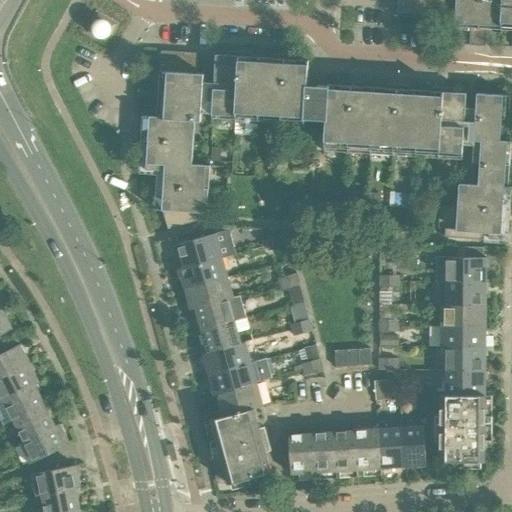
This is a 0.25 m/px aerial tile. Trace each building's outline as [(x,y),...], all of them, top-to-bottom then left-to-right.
[(445,0),(398,0),(398,15),(445,18),(445,0)] [(511,0),(456,0),(455,22),(471,23),(469,45),(485,46),(486,28),(501,29),(511,29),(511,0)] [(112,27),(111,26),(111,24),(109,22),(108,20),(105,19),(103,18),(100,18),(97,19),(95,21),(93,23),(92,25),(92,28),(92,30),(93,33),(94,35),(97,37),(99,38),(102,38),(105,38),(107,37),(109,35),(111,33),(112,30),(112,27)] [(328,84),(328,86),(309,84),(307,84),(309,60),(297,59),(297,55),(274,54),(273,58),(251,56),(251,53),(228,51),(228,54),(216,54),(214,82),(204,81),(204,73),(197,73),(198,53),(161,51),(157,116),(149,115),(147,163),(165,164),(162,210),(168,229),(203,219),(204,211),(207,212),(209,189),(205,189),(206,165),(192,164),(193,142),(190,142),(191,120),(211,121),(213,121),(213,117),(304,123),(305,118),(307,118),(325,119),(324,147),(461,155),(460,159),(462,159),(460,183),(459,183),(457,207),(461,207),(460,229),(445,228),(445,237),(483,239),(484,232),(501,233),(504,188),(508,188),(511,141),(507,140),(510,95),(477,93),(476,108),(465,108),(466,93),(454,92),(454,88),(431,87),(431,90),(420,90),(409,89),(409,85),(386,84),(385,87),(363,86),(363,83),(340,81),(340,85),(328,84)] [(221,149),(212,149),(211,160),(220,161),(221,149)] [(393,206),(413,208),(414,194),(394,192),(393,206)] [(177,243),(184,266),(222,255),(216,233),(177,243)] [(286,234),(276,236),(280,248),(289,245),(286,234)] [(280,248),(276,236),(267,239),(270,250),(280,248)] [(179,268),(185,288),(228,276),(222,255),(184,266),(179,268)] [(446,256),(446,282),(446,304),(441,304),(441,347),(446,347),(445,394),(441,394),(440,414),(435,414),(434,440),(440,440),(440,461),(484,461),(485,432),(486,432),(486,430),(485,430),(485,426),(486,426),(486,423),(484,423),(486,257),(446,256)] [(296,273),(287,275),(290,287),(300,284),(296,273)] [(290,287),(287,275),(278,278),(281,289),(290,287)] [(380,287),(389,287),(389,275),(380,275),(380,287)] [(389,275),(389,287),(398,287),(398,275),(389,275)] [(190,309),(195,308),(229,299),(234,297),(228,276),(185,288),(190,309)] [(229,299),(195,308),(201,330),(235,321),(247,317),(241,296),(234,297),(229,299)] [(397,304),(379,304),(379,313),(396,314),(397,304)] [(1,309),(0,309),(0,335),(12,328),(1,309)] [(309,319),(300,322),(303,333),(312,331),(309,319)] [(379,331),(388,331),(389,319),(379,319),(379,331)] [(389,319),(388,331),(398,331),(398,320),(389,319)] [(203,353),(203,354),(246,342),(241,343),(235,321),(201,330),(207,352),(203,353)] [(303,333),(300,322),(291,324),(294,336),(303,333)] [(203,354),(208,374),(251,362),(246,342),(203,354)] [(0,353),(0,377),(30,363),(20,343),(0,353)] [(370,348),(334,350),(335,367),(372,364),(370,348)] [(379,370),(388,370),(388,358),(379,358),(379,370)] [(388,358),(388,370),(398,370),(398,358),(388,358)] [(320,359),(311,361),(314,372),(323,370),(320,359)] [(314,372),(311,361),(301,363),(305,375),(314,372)] [(214,395),(218,393),(257,383),(251,362),(208,374),(214,395)] [(0,401),(4,400),(35,384),(39,382),(30,363),(0,377),(0,401)] [(387,379),(388,389),(400,388),(399,379),(387,379)] [(218,393),(224,415),(263,404),(257,383),(218,393)] [(4,400),(14,421),(45,405),(35,384),(4,400)] [(400,388),(388,389),(389,398),(400,398),(400,388)] [(263,404),(224,415),(211,419),(218,447),(217,447),(218,449),(219,449),(220,453),(219,453),(219,455),(220,455),(228,483),(271,472),(266,452),(271,450),(265,426),(259,427),(254,409),(263,406),(263,404)] [(14,421),(24,441),(55,425),(45,405),(14,421)] [(379,422),(366,423),(367,444),(380,444),(379,428),(379,422)] [(55,425),(24,441),(20,443),(30,463),(70,443),(60,423),(55,425)] [(352,424),(353,430),(354,445),(367,444),(366,423),(352,424)] [(424,425),(402,427),(405,466),(426,465),(424,425)] [(314,426),(301,427),(302,449),(316,448),(315,432),(314,426)] [(288,428),(289,450),(302,449),(301,427),(288,428)] [(402,427),(379,428),(380,444),(382,468),(405,466),(402,427)] [(353,430),(334,431),(336,471),(355,469),(354,445),(353,430)] [(334,431),(315,432),(316,448),(317,472),(336,471),(334,431)] [(367,444),(354,445),(355,469),(382,468),(380,444),(367,444)] [(316,448),(302,449),(289,450),(291,473),(317,472),(316,448)] [(41,494),(76,488),(80,487),(76,464),(32,473),(37,495),(41,494)] [(41,494),(44,511),(70,511),(80,510),(76,488),(41,494)]
